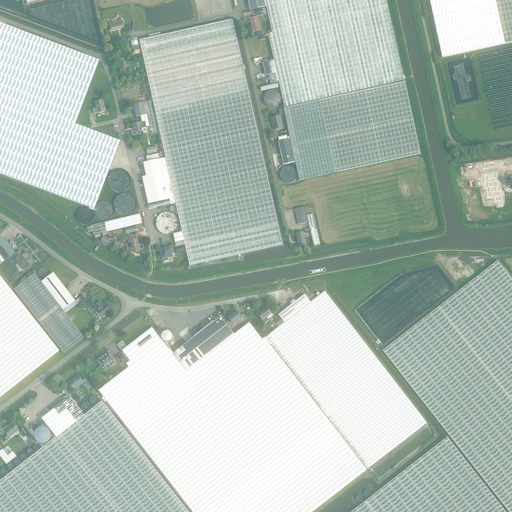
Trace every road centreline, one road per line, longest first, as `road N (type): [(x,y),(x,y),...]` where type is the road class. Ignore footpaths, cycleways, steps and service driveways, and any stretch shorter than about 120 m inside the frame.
road 1 (unclassified): [(0,17),(101,56),(148,234)]
road 2 (unclassified): [(130,299),(118,318),(0,409)]
road 3 (unclassified): [(0,217),(130,299)]
road 4 (unclassified): [(130,299),(185,309),(275,294)]
